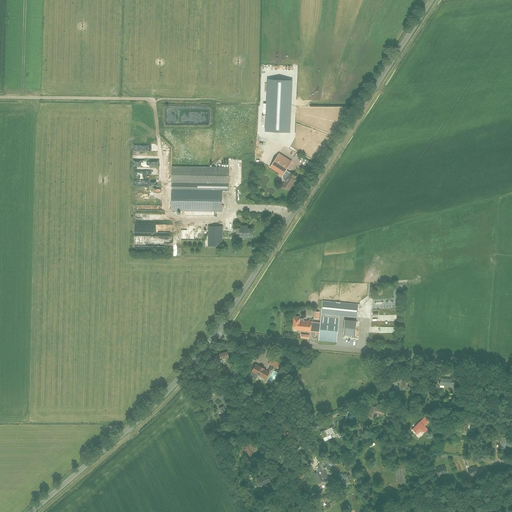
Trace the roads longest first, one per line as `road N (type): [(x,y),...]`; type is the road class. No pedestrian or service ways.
road 1 (tertiary): [(217,333),(432,0)]
road 2 (unclassified): [(511,367),(217,333)]
road 3 (tertiary): [(31,511),(155,403),(217,333)]
road 4 (track): [(249,511),(182,375)]
